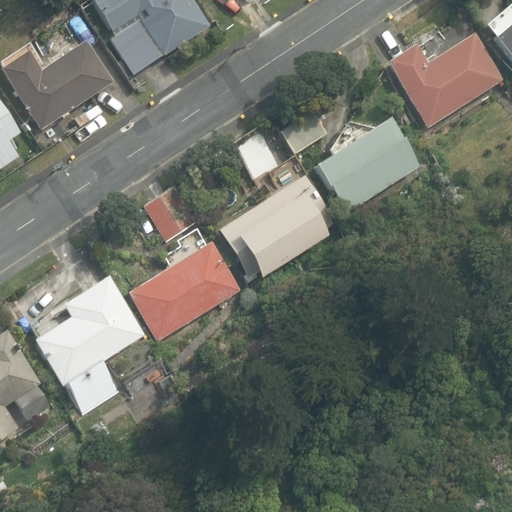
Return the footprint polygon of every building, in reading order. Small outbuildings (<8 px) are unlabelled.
[(109,38),(133,75),(208,27),(190,0),(90,0),(113,36),(109,38)] [(239,0),(245,9),(259,0),(239,0)] [(511,21),(491,40),(511,64),(511,21)] [(385,64),(427,129),(502,81),(473,35),(426,65),(413,45),(385,64)] [(0,69),(40,129),(111,82),(84,42),(40,71),(27,51),(0,69)] [(84,114),(89,122),(103,113),(98,105),(84,114)] [(0,167),(19,155),(9,140),(17,134),(0,107),(0,167)] [(279,131),(293,154),(325,134),(310,111),(279,131)] [(314,166),(343,213),(417,166),(387,119),(314,166)] [(39,146),(48,141),(41,131),(33,137),(39,146)] [(217,230),(247,278),(255,273),(258,278),(334,229),(301,177),(217,230)] [(140,207),(165,244),(196,223),(171,186),(140,207)] [(126,293),(156,342),(239,290),(209,242),(126,293)] [(65,384),(84,415),(120,392),(101,361),(142,336),(105,278),(60,306),(69,319),(33,341),(61,387),(65,384)] [(0,440),(18,429),(3,406),(11,401),(27,424),(49,409),(34,386),(38,384),(3,331),(0,332),(0,440)]
